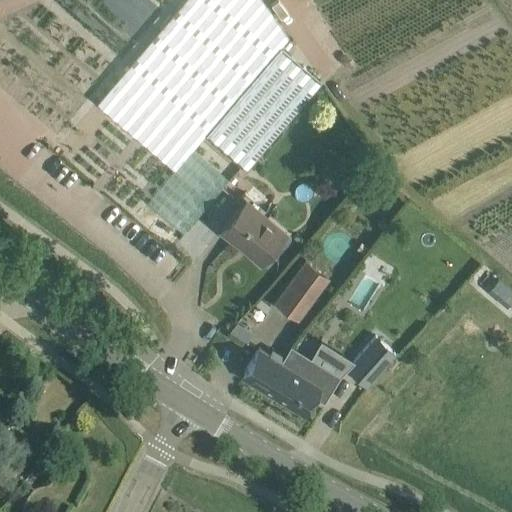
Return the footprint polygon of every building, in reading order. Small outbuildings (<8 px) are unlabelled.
[(262,0),(184,0),(96,102),(174,170),(205,133),(245,167),(319,81),(279,47),(288,36),(262,0)] [(242,201),(232,213),(219,228),(260,263),(286,233),(267,216),(263,220),(242,201)] [(329,276),(321,270),(305,258),(273,302),(297,319),(329,276)] [(511,289),(498,278),(489,289),(508,305),(511,300),(511,289)] [(245,345),(253,331),(235,321),(228,334),(245,345)] [(478,324),(460,342),(485,365),(501,346),(478,324)] [(375,335),(346,368),(366,385),(395,353),(375,335)] [(290,366),(295,369),(298,364),(272,348),(269,353),(258,347),(241,376),(272,395),(290,366)] [(321,385),(295,369),(290,366),(272,395),(304,414),(321,385)]
